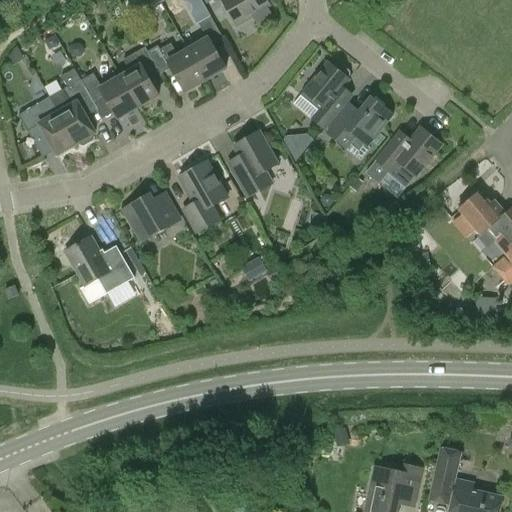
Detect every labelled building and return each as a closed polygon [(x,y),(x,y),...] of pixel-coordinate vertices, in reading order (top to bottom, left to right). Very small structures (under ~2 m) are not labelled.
[(266,0),(223,0),(224,1),(223,2),(237,26),(254,17),(253,15),(270,6),(266,0)] [(198,24),(207,39),(188,51),(206,82),(227,69),(213,45),(223,39),(205,10),(196,16),(200,22),(198,24)] [(158,46),(148,52),(161,76),(171,70),(185,93),(206,82),(188,51),(178,57),(171,44),(160,50),(158,46)] [(17,47),(8,57),(13,67),(25,60),(17,47)] [(130,72),(120,78),(138,109),(160,96),(147,75),(157,69),(161,76),(148,52),(145,48),(123,61),(130,72)] [(339,68),(337,70),(328,63),(304,93),(322,108),(312,120),(325,130),(341,110),(332,102),(350,81),(348,79),(350,77),(350,73),(342,67),(339,68)] [(68,88),(50,98),(50,99),(76,145),(78,144),(79,147),(83,146),(93,141),(95,138),(94,135),(96,134),(84,112),(95,106),(93,102),(74,70),(62,78),(68,88)] [(75,70),(74,70),(93,102),(104,96),(118,120),(138,109),(120,78),(102,88),(94,74),(82,81),(75,70)] [(371,149),(368,147),(393,116),(370,97),(353,119),(345,112),(327,134),(347,151),(361,163),(371,149)] [(76,145),(50,99),(18,117),(23,124),(43,159),(54,152),(57,156),(76,145)] [(401,133),(376,163),(366,175),(380,186),(389,174),(407,189),(416,178),(442,146),(421,129),(411,141),(401,133)] [(248,199),(272,185),(265,173),(278,166),(259,133),(234,147),(240,157),(228,164),(248,199)] [(309,156),(308,135),(289,136),(290,157),(309,156)] [(212,208),(228,199),(207,162),(179,178),(194,205),(183,211),(197,234),(220,221),(212,208)] [(349,189),(356,194),(363,184),(356,179),(349,189)] [(511,209),(507,214),(495,200),(491,204),(481,191),(459,209),(482,236),(478,239),(486,250),(496,242),(511,261),(510,264),(504,257),(492,268),(511,290),(511,209)] [(181,221),(168,198),(156,205),(150,195),(122,210),(141,244),(181,221)] [(117,247),(103,255),(102,252),(100,253),(91,238),(65,253),(84,286),(85,288),(80,290),(88,304),(106,294),(134,279),(117,247)] [(20,297),(15,286),(4,291),(8,301),(20,297)] [(147,309),(158,303),(150,288),(139,295),(147,309)] [(497,299),(476,299),(475,318),(496,319),(497,299)] [(461,483),(457,482),(463,453),(440,448),(429,498),(439,500),(455,503),(453,511),(500,511),(503,499),(459,489),(461,483)] [(339,456),(328,454),(318,501),(328,504),(339,456)] [(406,466),(404,477),(376,471),(366,511),(399,511),(403,500),(416,503),(423,470),(406,466)] [(426,511),(451,511),(453,506),(428,503),(426,511)]
